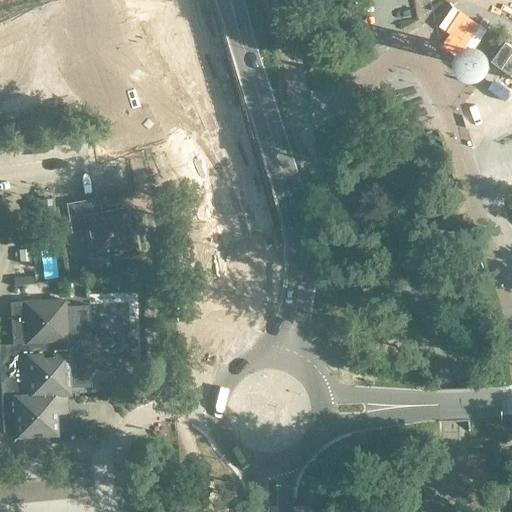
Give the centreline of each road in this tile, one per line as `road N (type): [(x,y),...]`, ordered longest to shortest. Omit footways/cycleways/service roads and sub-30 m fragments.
road 1 (secondary): [(175,0),(247,245)]
road 2 (unclassified): [(0,273),(14,223),(10,176),(81,166),(134,142)]
road 3 (unclassified): [(216,409),(154,410),(85,447),(0,452)]
road 4 (secondary): [(247,245),(245,365)]
